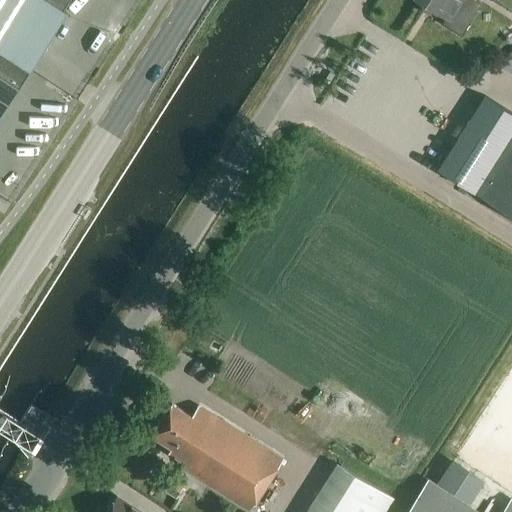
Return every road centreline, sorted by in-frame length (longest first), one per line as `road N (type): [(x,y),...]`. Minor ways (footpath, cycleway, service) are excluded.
road 1 (unclassified): [(52,454),(339,0)]
road 2 (primary): [(0,302),(192,0)]
road 3 (unknown): [(287,82),(511,225)]
